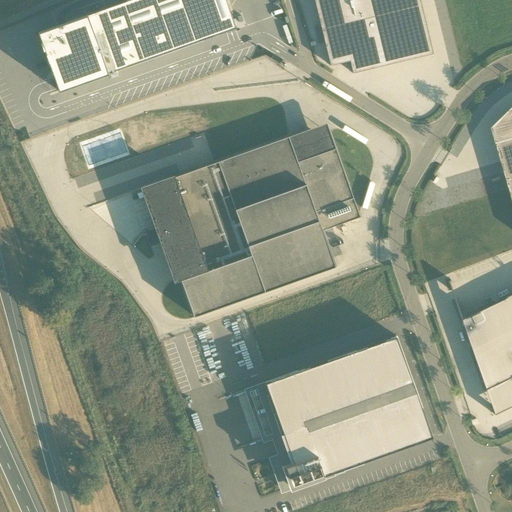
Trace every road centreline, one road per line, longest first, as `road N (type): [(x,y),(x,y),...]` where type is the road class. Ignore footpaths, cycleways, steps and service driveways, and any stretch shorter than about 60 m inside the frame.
road 1 (unclassified): [(429,142),(397,232),(398,259),(471,472)]
road 2 (unknown): [(418,320),(212,393),(206,409),(226,466),(274,448)]
road 3 (unknown): [(398,248),(183,326),(155,311),(132,277)]
road 4 (motorway): [(64,511),(0,281)]
road 5 (unclassified): [(429,142),(311,69),(288,0)]
road 6 (unknown): [(80,231),(60,202),(203,151)]
